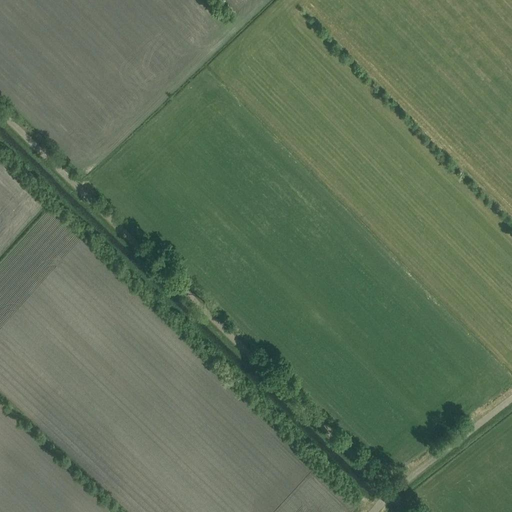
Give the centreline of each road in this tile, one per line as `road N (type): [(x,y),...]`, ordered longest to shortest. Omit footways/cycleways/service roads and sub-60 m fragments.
road 1 (unclassified): [(391,492),(0,110)]
road 2 (unclassified): [(391,492),(511,397)]
